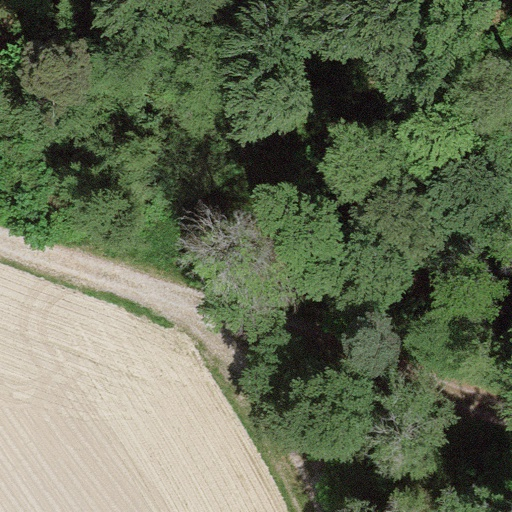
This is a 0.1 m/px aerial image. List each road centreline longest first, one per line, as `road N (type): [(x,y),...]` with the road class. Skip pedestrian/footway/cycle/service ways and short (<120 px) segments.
road 1 (track): [(0,239),(511,411)]
road 2 (track): [(320,511),(274,408),(203,330),(201,305)]
